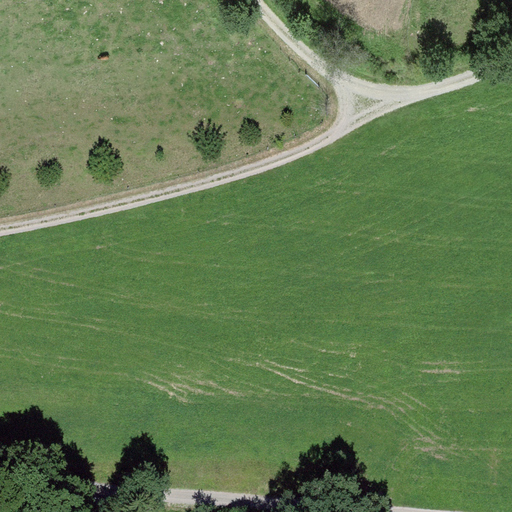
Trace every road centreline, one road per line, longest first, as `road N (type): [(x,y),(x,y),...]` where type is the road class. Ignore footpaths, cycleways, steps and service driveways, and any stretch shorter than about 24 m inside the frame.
road 1 (track): [(481,511),(0,473)]
road 2 (track): [(414,89),(231,173),(0,227)]
road 3 (track): [(511,56),(414,89),(371,88),(324,68)]
